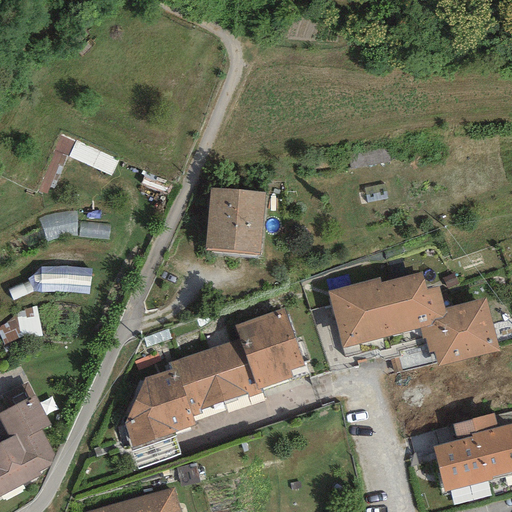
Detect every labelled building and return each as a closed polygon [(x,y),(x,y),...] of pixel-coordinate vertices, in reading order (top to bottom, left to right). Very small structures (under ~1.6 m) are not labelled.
[(211,191),(208,253),(264,256),(267,194),(211,191)] [(32,290),(89,291),(89,266),(33,264),(32,290)] [(327,297),(343,349),(417,329),(436,370),(498,353),(483,299),(445,309),(437,289),(427,292),(423,274),(327,297)] [(119,392),(132,444),(305,382),(287,310),(239,328),(243,344),(119,392)] [(0,463),(1,465),(0,465),(0,500),(44,472),(52,455),(27,406),(3,416),(8,439),(0,442),(0,463)] [(511,429),(434,450),(446,493),(511,475),(511,429)] [(183,511),(179,491),(92,511),(183,511)]
